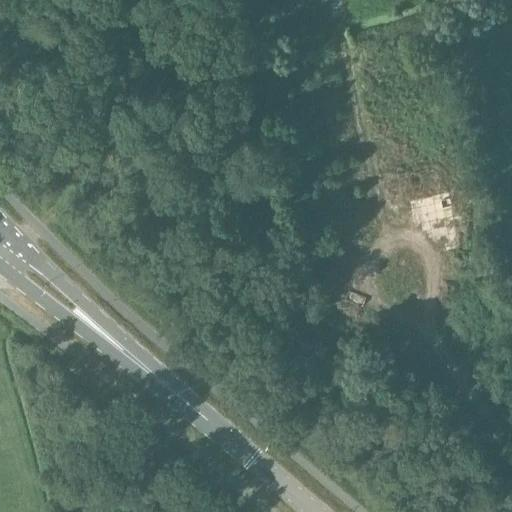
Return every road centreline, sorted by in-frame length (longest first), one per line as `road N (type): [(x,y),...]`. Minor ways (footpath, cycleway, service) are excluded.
road 1 (track): [(336,0),(388,243),(361,274),(361,297),(375,319),(403,331),(431,327)]
road 2 (tertiary): [(72,312),(309,511)]
road 3 (track): [(0,17),(22,117),(56,151),(69,179),(53,216),(0,270)]
road 4 (track): [(388,243),(428,252),(441,301),(431,327),(439,348),(511,455)]
